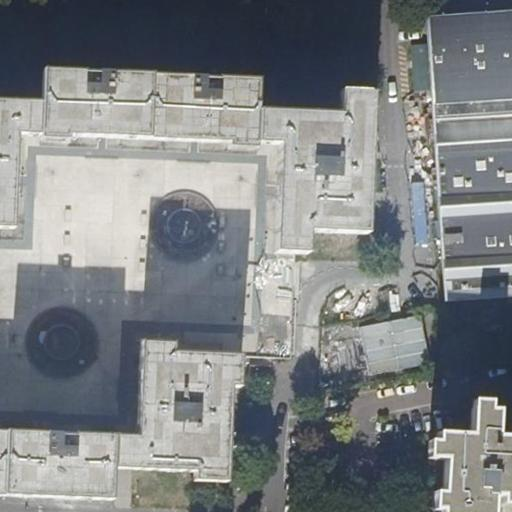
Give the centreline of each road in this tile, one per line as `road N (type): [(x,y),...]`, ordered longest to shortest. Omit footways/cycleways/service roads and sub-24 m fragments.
road 1 (residential): [(229,511),(267,493),(278,404),(307,369),(307,312),(318,286),(343,277),(400,277),(384,0)]
road 2 (tertiary): [(0,25),(288,0)]
road 3 (residential): [(353,501),(364,407),(511,379)]
